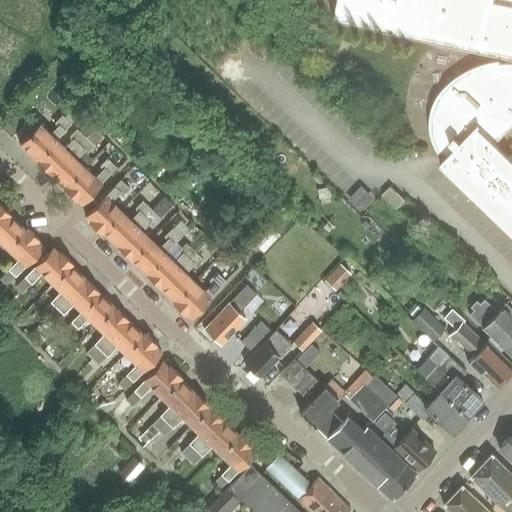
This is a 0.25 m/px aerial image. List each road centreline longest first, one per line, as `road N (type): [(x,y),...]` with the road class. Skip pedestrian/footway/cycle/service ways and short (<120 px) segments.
road 1 (unclassified): [(379,511),(183,344),(0,168)]
road 2 (residential): [(411,511),(511,402)]
